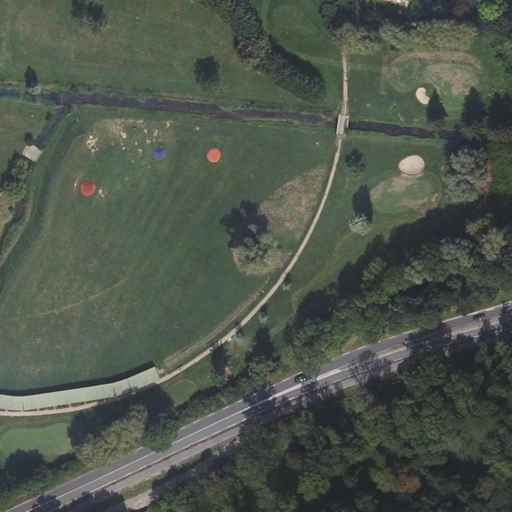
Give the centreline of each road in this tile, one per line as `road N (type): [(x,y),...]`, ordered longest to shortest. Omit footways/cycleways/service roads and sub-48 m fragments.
road 1 (secondary): [(511,308),(359,354),(230,415)]
road 2 (secondary): [(230,415),(511,324)]
road 3 (track): [(260,511),(418,465),(511,418)]
road 4 (secondary): [(230,415),(23,511)]
